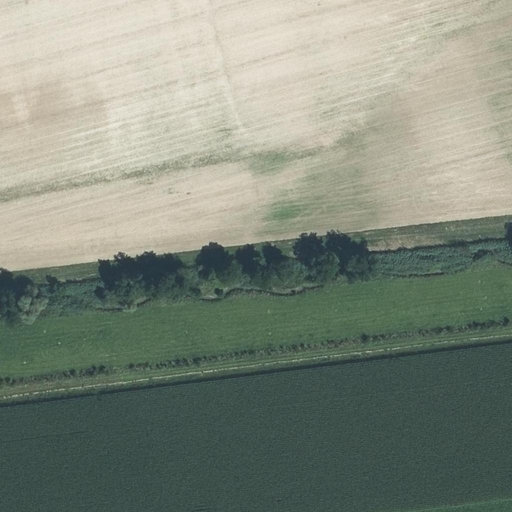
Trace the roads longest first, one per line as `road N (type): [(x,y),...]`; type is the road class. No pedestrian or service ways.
road 1 (track): [(0,395),(511,331)]
road 2 (track): [(0,279),(511,226)]
